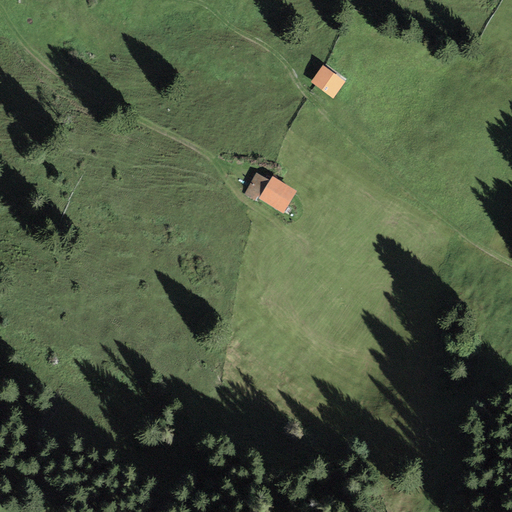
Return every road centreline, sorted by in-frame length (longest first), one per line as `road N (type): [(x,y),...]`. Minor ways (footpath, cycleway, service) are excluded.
road 1 (track): [(451,225),(306,95),(272,48),(198,0)]
road 2 (track): [(228,170),(70,81),(0,14)]
